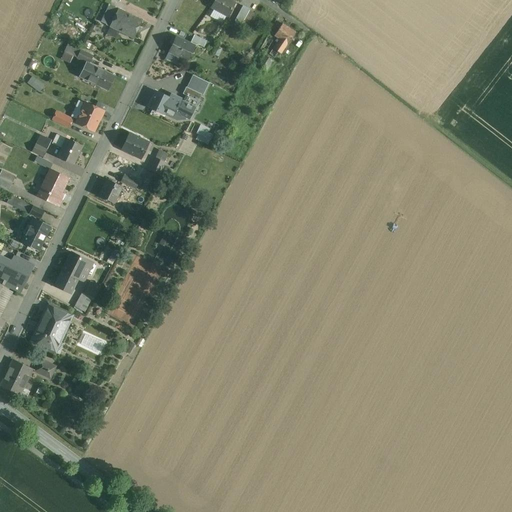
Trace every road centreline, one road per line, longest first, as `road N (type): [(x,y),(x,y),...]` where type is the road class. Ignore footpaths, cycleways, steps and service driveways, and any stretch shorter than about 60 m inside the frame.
road 1 (residential): [(0,358),(175,0)]
road 2 (track): [(511,186),(313,32)]
road 3 (secondary): [(144,511),(0,404)]
